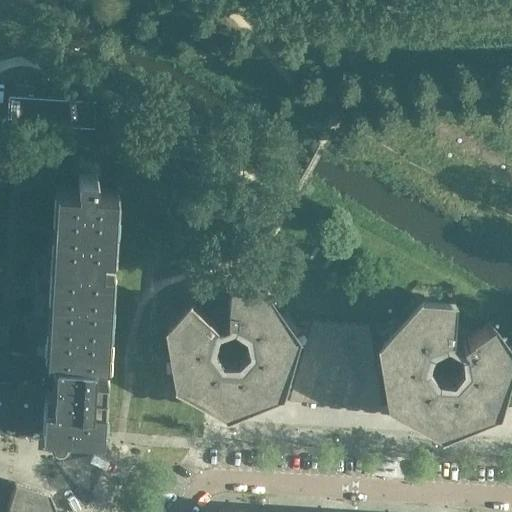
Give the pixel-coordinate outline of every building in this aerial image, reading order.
[(90,129),(92,97),(79,96),(79,98),(35,96),(36,86),(15,85),(12,132),(33,133),(33,123),(77,126),(77,128),(90,129)] [(102,433),(117,190),(96,189),(97,174),(97,173),(96,172),(80,171),(79,172),(78,172),(77,188),(57,187),(53,250),(62,250),(61,263),(52,263),(46,356),(0,352),(0,432),(6,433),(6,427),(15,427),(15,433),(32,435),(33,429),(41,429),(49,430),(49,431),(49,433),(50,434),(50,435),(51,436),(53,438),(54,438),(56,439),(58,439),(58,443),(61,444),(71,434),(72,426),(83,426),(82,432),(102,433)] [(278,391),(294,338),(295,338),(263,293),(264,292),(229,289),(229,291),(230,291),(228,322),(228,325),(219,329),(217,327),(217,326),(194,305),(193,304),(172,328),(171,327),(179,382),(178,382),(226,409),(226,410),(277,390),(278,391)] [(492,404),(508,351),(509,351),(489,322),(488,323),(462,342),(460,343),(452,339),(452,336),(453,336),(455,305),(455,304),(423,301),(423,300),(386,341),(385,341),(394,395),(392,395),(440,422),(440,424),(491,403),(492,404)] [(381,406),(368,325),(313,321),(290,401),(381,406)] [(54,511),(47,492),(48,491),(14,481),(13,483),(14,483),(5,511),(54,511)]
